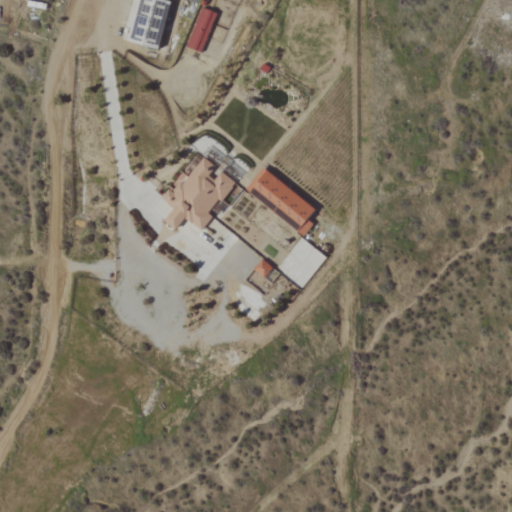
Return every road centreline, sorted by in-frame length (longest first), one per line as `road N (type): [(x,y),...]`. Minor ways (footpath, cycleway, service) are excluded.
road 1 (residential): [(349,511),(352,0)]
road 2 (track): [(73,0),(49,90),(52,332),(37,378),(0,439)]
road 3 (track): [(86,0),(128,180),(127,268),(54,264)]
